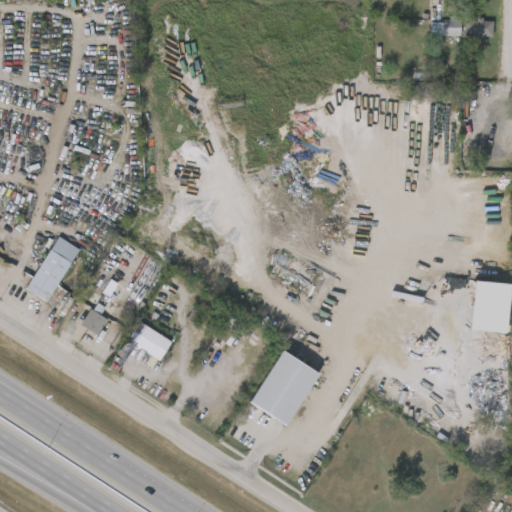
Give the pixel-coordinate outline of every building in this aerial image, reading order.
[(458,16),(456,42),(444,40),(444,35),(426,35),(427,22),(438,22),(438,19),(446,19),(447,16),(458,16)] [(480,17),(480,21),(489,21),(489,36),(461,35),(461,20),(474,20),(474,17),(480,17)] [(451,28),(451,46),(479,46),(479,29),(451,28)] [(416,45),(446,46),(447,30),(417,30),(416,45)] [(55,285),(45,301),(24,288),(58,236),(78,249),(55,285)] [(106,323),(98,335),(82,325),(92,310),(107,320),(106,323)] [(238,332),(229,346),(214,336),(228,313),(236,318),(231,327),(238,332)] [(94,328),(76,318),(67,335),(85,344),(94,328)] [(171,342),(159,360),(127,340),(139,321),(171,342)] [(114,349),(146,369),(158,351),(125,331),(114,349)] [(306,385),(277,429),(240,404),(274,352),(311,376),(306,385)]
